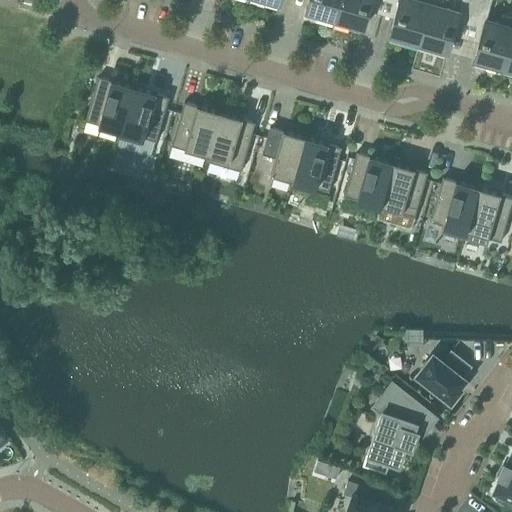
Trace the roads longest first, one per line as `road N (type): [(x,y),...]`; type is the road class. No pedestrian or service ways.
road 1 (residential): [(511,118),(431,95),(387,103),(82,17),(72,0)]
road 2 (residential): [(432,511),(507,372)]
